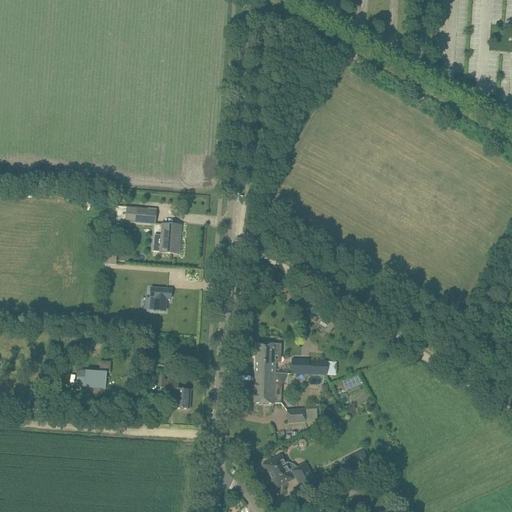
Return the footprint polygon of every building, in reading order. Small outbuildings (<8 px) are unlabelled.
[(154,225),(155,210),(115,207),(114,222),(154,225)] [(154,235),(153,251),(160,252),(160,253),(168,253),(178,254),(177,253),(178,242),(179,242),(180,226),(171,225),(162,225),(161,236),(154,235)] [(106,250),(105,261),(115,261),(116,251),(106,250)] [(150,301),(149,310),(153,311),(165,312),(166,299),(170,299),(171,290),(151,289),(150,298),(150,301)] [(275,376),(275,374),(275,363),(280,363),(281,345),(274,345),(274,344),(256,343),(255,375),(275,376)] [(85,386),(84,388),(104,390),(105,373),(110,373),(111,362),(99,362),(99,372),(78,371),(77,385),(85,386)] [(291,362),(291,375),(336,376),(336,363),(291,362)] [(47,375),(46,386),(63,388),(67,388),(68,379),(65,379),(65,377),(47,375)] [(255,375),(254,403),(274,404),(274,403),(281,404),(282,385),(274,385),(275,376),(255,375)] [(176,381),(166,381),(161,381),(161,388),(160,398),(175,399),(174,409),(189,410),(190,391),(176,390),(176,381)] [(305,410),(287,411),(287,424),(305,423),(305,410)] [(357,452),(340,460),(346,473),(356,467),(363,464),(357,452)] [(271,461),(262,465),(266,472),(267,471),(276,488),(292,479),(292,478),(296,476),(303,490),(314,484),(304,465),(298,469),(289,473),(284,463),(280,457),(271,462),(271,461)] [(360,492),(377,483),(373,475),(356,484),(354,480),(334,491),(340,503),(360,492)]
